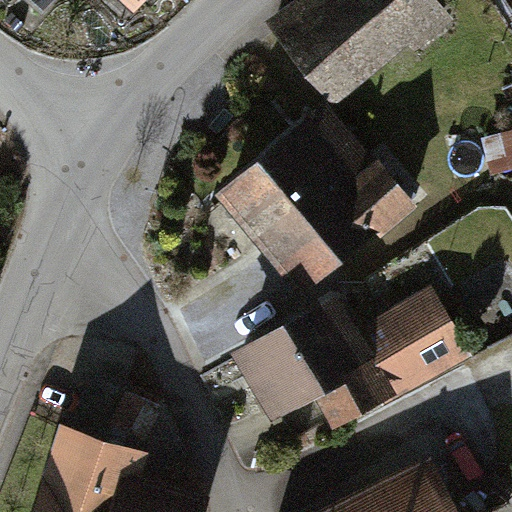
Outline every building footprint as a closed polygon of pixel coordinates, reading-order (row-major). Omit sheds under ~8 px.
[(459,25),(440,0),(304,0),(275,22),(341,111),(459,25)] [(411,213),(325,108),(219,195),(305,299),(411,213)] [(347,297),(237,351),(288,454),(478,360),(445,292),(364,332),(347,297)] [(153,450),(61,423),(35,511),(211,511),(217,494),(147,473),(153,450)] [(464,511),(431,457),(319,511),(464,511)]
